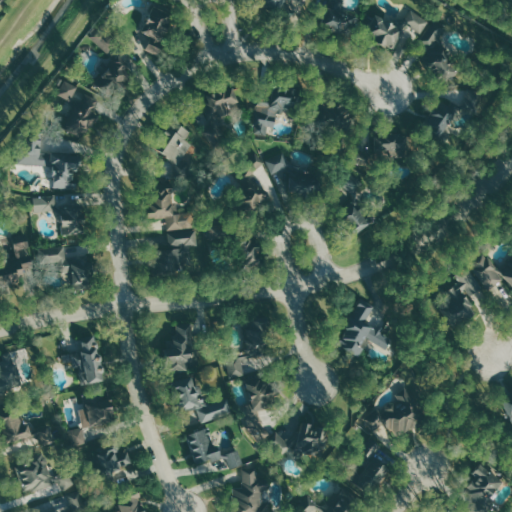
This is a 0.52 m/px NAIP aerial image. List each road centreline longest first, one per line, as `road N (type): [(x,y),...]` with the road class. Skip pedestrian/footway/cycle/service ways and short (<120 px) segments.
road 1 (residential): [(183,511),(146,400),(119,257),(116,183),(128,126),(155,88),(211,53),(293,51),(389,87)]
road 2 (tertiary): [(0,328),(329,279),(441,226),(511,161)]
road 3 (residential): [(329,279),(313,228),(302,220),(282,230),(315,382)]
road 4 (residential): [(211,53),(202,0),(229,9),(235,51)]
